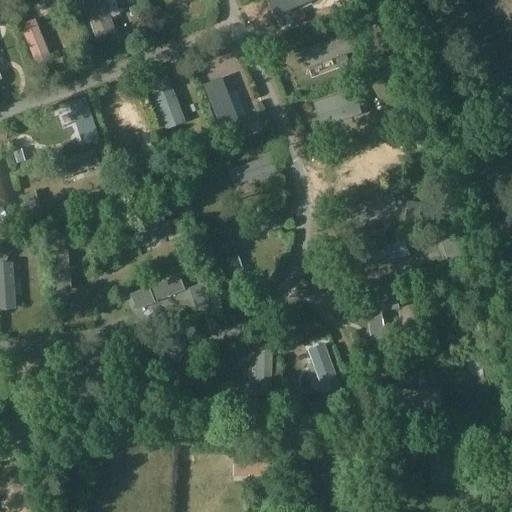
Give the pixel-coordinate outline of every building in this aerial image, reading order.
[(80,0),(95,39),(113,32),(103,5),(107,4),(105,0),(80,0)] [(310,0),(274,0),(270,2),(277,16),(298,6),(300,12),(311,7),(308,1),(310,0)] [(173,19),(162,13),(156,24),(167,30),(173,19)] [(24,72),(42,68),(36,34),(18,37),(24,72)] [(348,63),(346,56),(355,53),(349,34),(301,51),(308,69),(336,59),(338,66),(348,63)] [(320,129),(361,116),(353,91),(312,103),(320,129)] [(125,122),(120,105),(102,111),(115,151),(133,145),(128,130),(135,128),(133,119),(125,122)] [(81,118),(67,125),(76,144),(90,138),(81,118)] [(402,120),(387,120),(387,131),(402,131),(402,120)] [(234,143),(220,149),(225,160),(239,155),(234,143)] [(13,153),(16,164),(24,162),(20,151),(13,153)] [(29,218),(42,213),(34,193),(21,198),(29,218)] [(265,220),(269,230),(281,225),(277,215),(265,220)] [(461,261),(452,236),(439,241),(448,266),(461,261)] [(405,264),(403,259),(406,258),(402,245),(366,256),(370,269),(393,262),(395,267),(405,264)] [(13,264),(0,264),(0,307),(15,307),(13,264)] [(200,285),(188,290),(192,300),(204,295),(200,285)] [(363,300),(371,346),(385,344),(380,313),(398,310),(395,294),(363,300)] [(271,395),(272,368),(273,347),(257,346),(255,394),(271,395)] [(399,372),(399,386),(420,386),(420,372),(399,372)] [(331,411),(327,399),(318,402),(322,415),(331,411)] [(387,463),(418,462),(417,443),(386,444),(387,463)] [(319,465),(346,467),(348,450),(320,448),(319,465)] [(248,476),(272,476),(272,451),(232,452),(232,478),(248,478),(248,476)] [(418,469),(389,468),(389,475),(417,476),(418,469)] [(272,493),(272,480),(232,481),(232,495),(272,493)]
